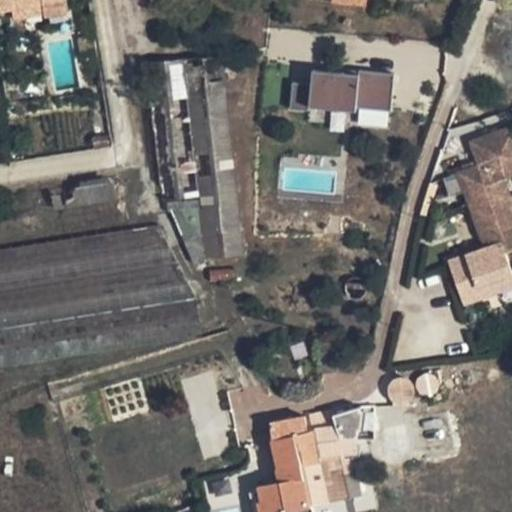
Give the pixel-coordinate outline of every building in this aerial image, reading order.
[(41,0),(39,0),(9,5),(13,26),(66,18),(64,2),(43,6),(41,0)] [(241,256),(226,81),(203,83),(201,60),(167,63),(170,100),(189,98),(203,259),(241,256)] [(314,87),(295,86),(295,114),(315,115),(315,112),(359,114),(359,111),(392,113),(394,76),(360,74),(360,80),(314,78),(314,87)] [(478,164),(457,171),(486,250),(450,262),(464,303),(511,285),(511,275),(504,252),(511,248),(511,227),(511,226),(511,202),(503,178),(511,174),(511,126),(470,141),(478,164)] [(0,249),(0,367),(189,338),(202,332),(197,298),(159,225),(122,230),(114,176),(39,187),(43,211),(66,207),(72,238),(0,249)] [(361,406),(335,415),(338,425),(359,422),(361,406)] [(270,423),(272,439),(296,433),(303,464),(320,462),(320,455),(314,429),(338,425),(335,415),(334,410),(309,415),(313,429),(308,431),(305,416),(270,423)] [(361,495),(357,472),(344,474),(340,453),(354,452),(359,422),(338,425),(314,429),(320,455),(320,462),(303,464),(311,505),(329,501),(361,495)] [(311,505),(303,464),(296,433),(272,439),(271,439),(278,468),(276,468),(279,482),(258,486),(262,501),(258,502),(260,511),(294,511),(294,510),(311,505)]
